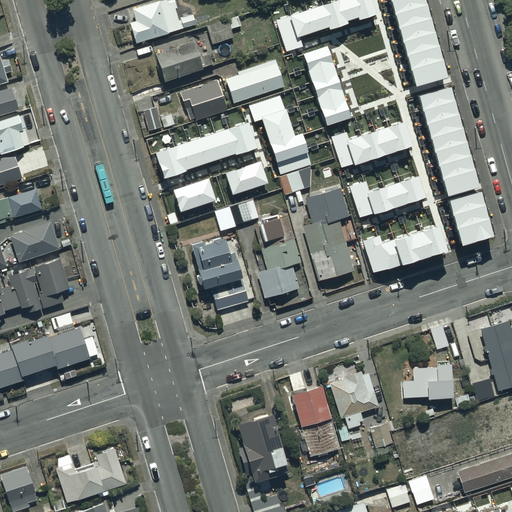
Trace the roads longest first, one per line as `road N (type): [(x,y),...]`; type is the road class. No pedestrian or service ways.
road 1 (residential): [(138,389),(23,0)]
road 2 (residential): [(71,0),(182,374)]
road 3 (residential): [(511,267),(182,374)]
road 4 (tertiary): [(461,0),(511,181)]
road 5 (residential): [(138,389),(0,436)]
road 6 (residential): [(182,374),(222,511)]
road 7 (residential): [(173,511),(138,389)]
